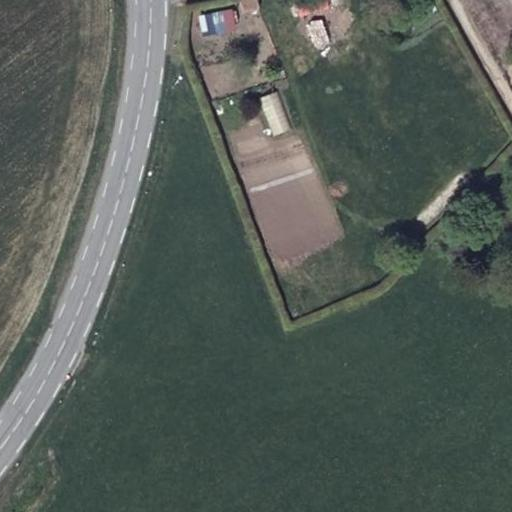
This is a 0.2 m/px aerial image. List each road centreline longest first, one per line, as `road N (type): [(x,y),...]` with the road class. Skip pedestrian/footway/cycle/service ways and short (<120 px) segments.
road 1 (secondary): [(138,0),(145,62),(131,164),(86,299),(36,398),(0,447)]
road 2 (track): [(449,0),(511,125)]
